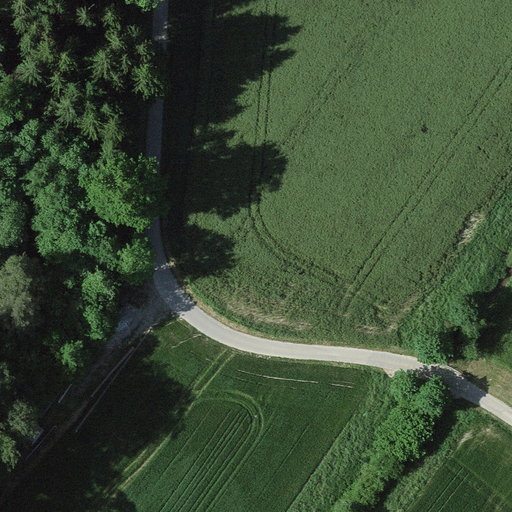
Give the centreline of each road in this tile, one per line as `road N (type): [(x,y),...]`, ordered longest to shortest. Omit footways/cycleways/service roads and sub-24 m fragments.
road 1 (unclassified): [(158,0),(152,224),(156,262),(172,295),(208,326),(247,343),(415,366),(511,417)]
road 2 (track): [(172,295),(98,391),(0,496)]
